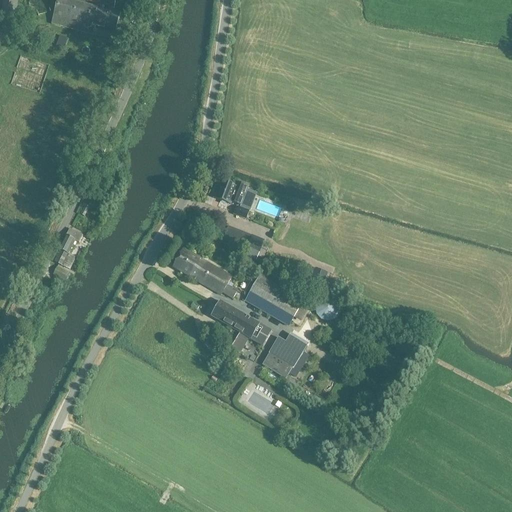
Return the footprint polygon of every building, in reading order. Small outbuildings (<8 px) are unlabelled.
[(14,24),(18,0),(4,0),(0,22),(14,24)] [(113,12),(77,2),(68,0),(57,0),(51,24),(93,35),(96,27),(116,32),(121,14),(113,12)] [(77,0),(77,2),(113,12),(116,0),(77,0)] [(64,50),(68,39),(61,37),(57,48),(64,50)] [(334,86),(334,87),(337,87),(340,87),(344,89),(346,89),(347,88),(348,87),(349,87),(349,86),(349,85),(349,84),(349,83),(349,82),(348,82),(348,81),(348,80),(350,75),(344,73),(342,79),(342,80),(341,80),(338,80),(335,80),(334,80),(334,81),(334,82),(334,83),(334,84),(334,85),(334,86)] [(289,98),(283,100),(285,106),(285,112),(289,114),(294,111),(300,110),(299,104),(292,105),(289,98)] [(332,125),(332,126),(335,126),(337,126),(342,128),(343,128),(344,128),(345,127),(345,126),(346,126),(347,125),(346,124),(346,123),(346,122),(346,121),(346,120),(347,114),(341,112),(339,118),(339,119),(338,119),(335,119),(332,119),(332,120),(332,121),(332,122),(332,123),(332,124),(332,125)] [(214,198),(231,205),(232,203),(238,205),(238,207),(236,207),(234,214),(247,219),(250,212),(240,208),(248,188),(236,184),(236,186),(221,181),(218,188),(217,187),(214,195),(215,195),(214,198)] [(85,217),(90,208),(86,205),(81,215),(85,217)] [(225,237),(247,243),(250,233),(228,227),(225,237)] [(83,236),(72,230),(70,229),(59,250),(61,251),(55,262),(70,270),(76,258),(68,255),(75,242),(79,244),(83,236)] [(259,254),(264,243),(252,238),(247,250),(259,254)] [(174,267),(222,295),(223,294),(233,300),(238,292),(232,289),(234,285),(229,282),(232,278),(184,250),(174,267)] [(53,274),(67,281),(71,274),(58,267),(53,274)] [(325,282),(328,272),(322,270),(319,280),(325,282)] [(262,275),(246,301),(290,326),(305,300),(262,275)] [(325,321),(335,297),(329,295),(323,297),(317,302),(316,305),(315,308),(317,315),(321,320),(325,321)] [(273,332),(272,332),(221,302),(212,317),(237,332),(227,348),(240,355),(249,339),(264,347),(273,332)] [(287,378),(308,345),(291,335),(286,343),(279,339),(264,363),(287,378)]
